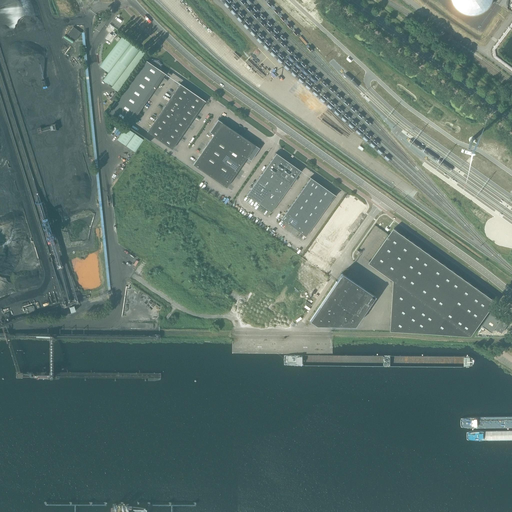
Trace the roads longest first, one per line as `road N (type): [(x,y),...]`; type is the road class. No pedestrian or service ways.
road 1 (tertiary): [(382,198),(229,89),(130,0)]
road 2 (secondary): [(511,119),(351,0)]
road 3 (tertiary): [(511,295),(382,198)]
